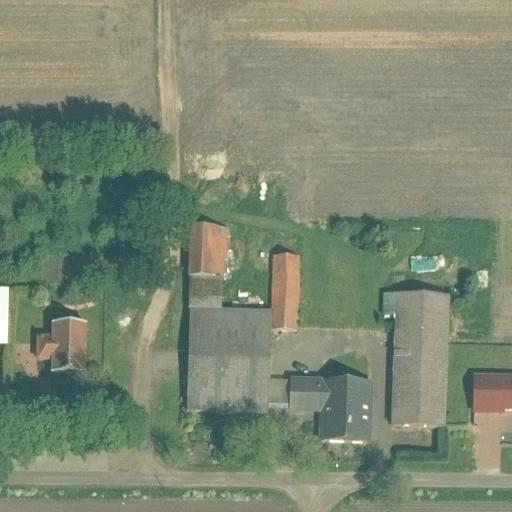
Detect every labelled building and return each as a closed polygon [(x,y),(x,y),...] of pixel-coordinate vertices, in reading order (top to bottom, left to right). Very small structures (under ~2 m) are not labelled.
[(222,281),(224,233),(191,232),(189,280),(222,281)] [(297,334),(299,262),(276,262),(274,334),(297,334)] [(443,300),(393,299),(390,433),(440,434),(443,300)] [(269,316),(188,315),(187,413),(267,415),(269,316)] [(47,339),(37,340),(38,364),(49,364),(49,383),(87,382),(86,326),(47,327),(47,339)] [(365,386),(287,386),(287,419),(319,419),(319,451),(366,451),(365,386)]
